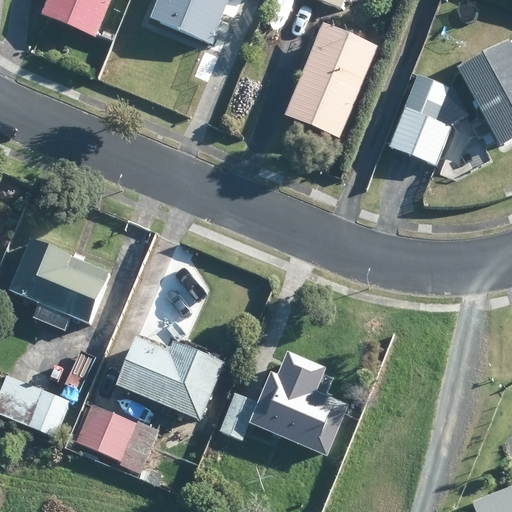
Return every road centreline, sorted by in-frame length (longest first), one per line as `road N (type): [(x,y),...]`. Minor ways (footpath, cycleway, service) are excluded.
road 1 (residential): [(0,101),(361,250),(440,267),(511,259)]
road 2 (track): [(467,265),(400,511)]
